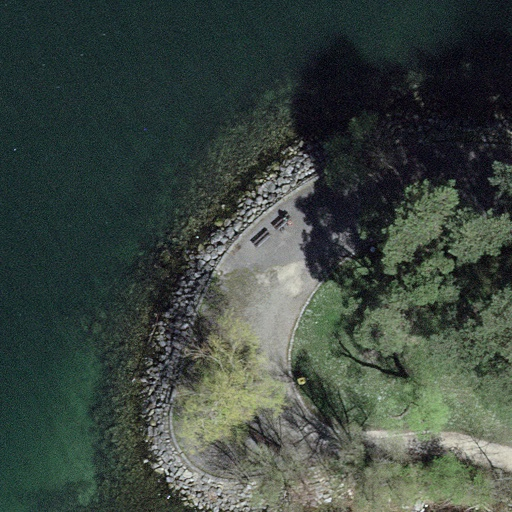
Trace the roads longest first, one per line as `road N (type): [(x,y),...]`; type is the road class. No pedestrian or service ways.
road 1 (track): [(511,186),(392,187),(306,246),(267,318),(268,397),(305,424)]
road 2 (track): [(511,461),(305,424)]
